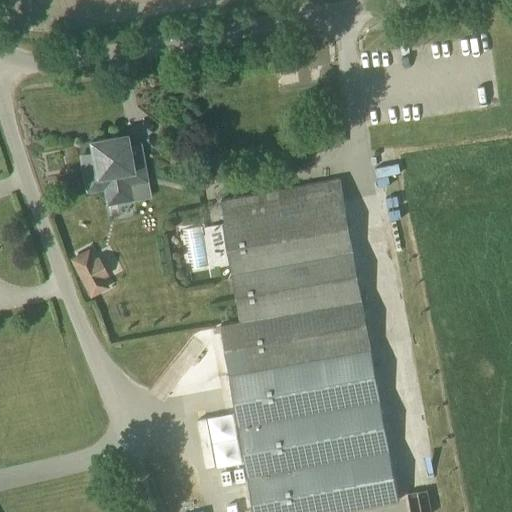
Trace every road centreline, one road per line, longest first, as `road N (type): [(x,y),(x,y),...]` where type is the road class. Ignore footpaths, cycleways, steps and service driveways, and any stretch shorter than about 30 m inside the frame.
road 1 (unclassified): [(147,511),(0,98)]
road 2 (unclassified): [(386,0),(0,76)]
